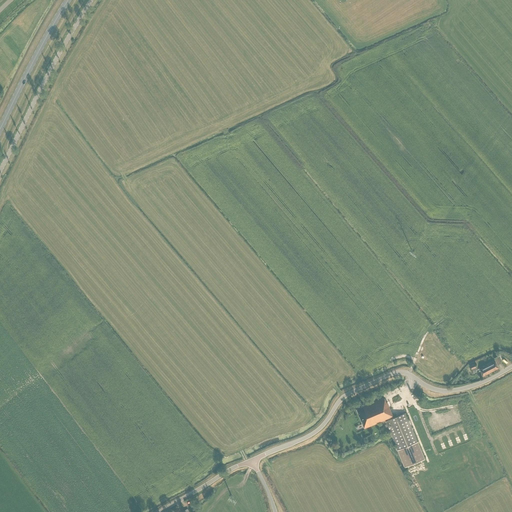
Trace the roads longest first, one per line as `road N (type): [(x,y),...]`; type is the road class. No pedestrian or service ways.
road 1 (unclassified): [(252,460),(310,435),(345,396),(394,373),(441,391),(511,366)]
road 2 (unclassified): [(0,172),(92,0)]
road 3 (primary): [(0,128),(67,0)]
